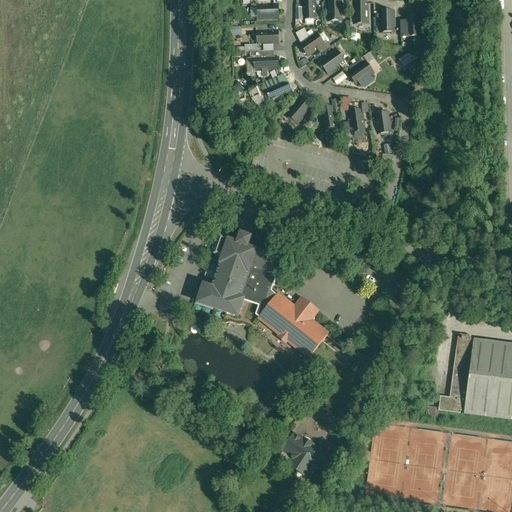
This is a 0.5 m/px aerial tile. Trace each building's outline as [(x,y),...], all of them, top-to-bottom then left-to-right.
[(316,0),(302,0),(303,17),(303,21),(318,20),(316,0)] [(343,0),(327,0),(328,22),(344,22),(343,0)] [(369,2),(354,2),(354,25),(370,25),(369,2)] [(258,5),(257,5),(258,21),(280,20),(280,4),(265,5),(258,5)] [(395,11),(380,11),(381,33),(396,33),(395,11)] [(410,38),(422,38),(421,17),(409,17),(410,38)] [(242,37),(242,28),(232,29),(233,37),(242,37)] [(280,30),(260,31),(261,47),(280,46),(280,30)] [(318,33),(300,46),(309,58),(319,51),(326,45),(318,33)] [(306,34),(295,38),(301,45),(309,39),(306,34)] [(326,45),(319,51),(321,55),(331,48),(328,43),(326,45)] [(338,50),(320,63),(329,75),(347,62),(338,50)] [(372,52),(365,57),(370,64),(376,60),(372,52)] [(408,55),(400,61),(405,69),(418,59),(408,55)] [(275,57),(255,58),(255,59),(255,73),(280,72),(279,56),(275,57)] [(367,61),(349,74),(358,87),(361,85),(363,87),(366,88),(375,81),(372,77),(376,74),(367,61)] [(416,62),(409,68),(413,73),(420,68),(416,62)] [(343,73),(332,80),(337,87),(347,80),(343,73)] [(287,80),(267,89),(268,91),(273,103),(294,94),(287,80)] [(265,84),(259,87),(262,94),(268,91),(267,89),(265,84)] [(247,92),(254,106),(262,102),(256,88),(247,92)] [(302,96),(291,110),(304,121),(315,107),(302,96)] [(336,106),(320,109),(324,132),(340,130),(336,106)] [(364,109),(348,112),(352,134),(367,131),(364,109)] [(390,112),(375,114),(378,135),(393,133),(390,112)] [(391,146),(384,146),(385,155),(392,154),(391,146)] [(239,244),(222,238),(216,254),(217,254),(217,255),(223,257),(218,274),(213,273),(211,278),(216,280),(216,281),(213,290),(203,286),(198,302),(197,304),(211,309),(212,309),(213,307),(215,308),(214,309),(238,317),(244,300),(260,306),(257,315),(259,317),(276,295),(272,291),(266,289),(277,257),(248,247),(251,238),(245,236),(242,235),(240,241),(239,244)] [(290,279),(282,276),(279,286),(287,288),(290,279)] [(295,306),(278,293),(276,295),(259,317),(257,320),(309,360),(330,334),(313,321),(320,312),(301,297),(295,306)] [(453,398),(441,396),(440,407),(440,408),(439,410),(461,413),(461,411),(465,411),(474,340),(471,340),(472,336),(459,334),(451,395),(453,396),(453,398)] [(511,344),(475,339),(474,340),(465,411),(465,414),(511,420),(511,344)] [(440,408),(428,406),(427,417),(438,418),(439,410),(440,408)] [(321,453),(294,436),(285,451),(293,456),(293,459),(289,466),(306,476),(314,465),(321,470),(329,458),(328,458),(321,453)] [(283,454),(279,459),(287,465),(290,459),(283,454)]
